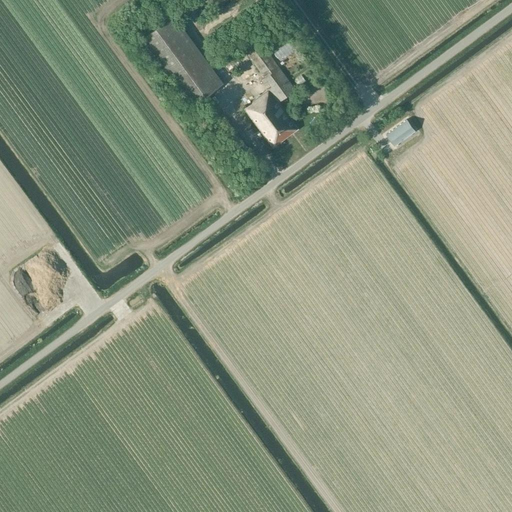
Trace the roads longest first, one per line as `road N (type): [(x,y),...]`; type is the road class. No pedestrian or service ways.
road 1 (unclassified): [(0,388),(511,11)]
road 2 (unknown): [(285,0),(370,116)]
